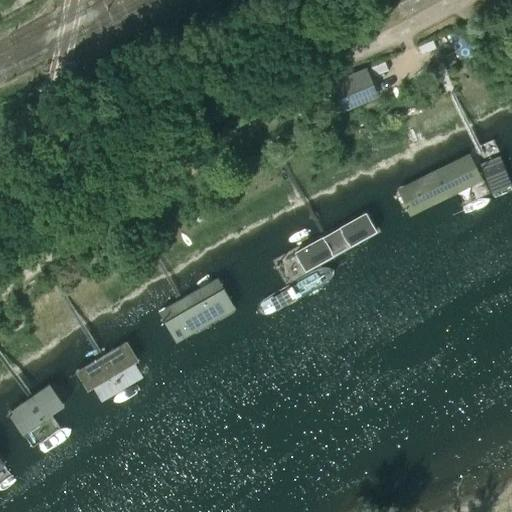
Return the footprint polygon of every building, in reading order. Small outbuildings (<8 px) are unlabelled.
[(329,84),(339,106),(375,90),(366,68),(329,84)] [(386,187),(408,238),(511,195),(511,173),(498,140),(386,187)] [(131,178),(118,187),(111,177),(85,196),(99,216),(138,188),(131,178)] [(262,259),(277,288),(377,235),(361,206),(262,259)] [(204,273),(129,318),(154,358),(228,313),(204,273)] [(51,372),(72,405),(138,364),(117,331),(51,372)] [(0,411),(0,422),(23,455),(73,419),(45,379),(0,411)] [(0,481),(11,473),(0,458),(0,481)]
